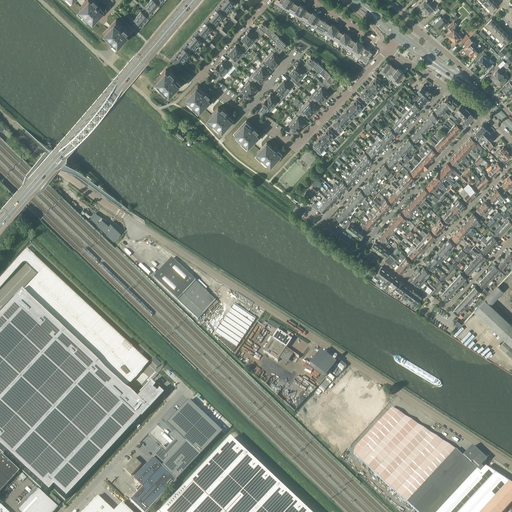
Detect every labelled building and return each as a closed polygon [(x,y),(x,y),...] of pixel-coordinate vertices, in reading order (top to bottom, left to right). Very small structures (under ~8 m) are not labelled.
[(76,11),(89,24),(103,10),(92,0),(90,0),(90,1),(88,0),(86,0),(83,4),(80,6),(76,11)] [(162,3),(158,0),(155,0),(155,1),(154,0),(150,0),(149,3),(157,9),(162,3)] [(231,6),(223,0),(221,0),(217,6),(222,10),(224,8),(227,11),(231,6)] [(283,8),(288,0),(279,0),(280,0),(279,0),(276,0),(274,2),(283,8)] [(290,12),(296,3),(292,1),(292,0),(288,0),(283,8),(290,12)] [(423,10),(429,4),(426,1),(426,0),(423,0),(419,5),(420,7),(420,8),(422,9),(423,10)] [(497,4),(492,0),(486,6),(490,10),(489,12),(491,14),(497,8),(495,6),(497,4)] [(157,9),(149,3),(145,7),(148,9),(146,11),(151,16),(157,9)] [(296,16),(303,6),(300,4),(299,5),(296,3),(290,12),(296,16)] [(429,4),(423,10),(423,11),(425,12),(425,13),(428,15),(431,11),(435,15),(442,8),(438,4),(434,8),(429,4)] [(211,12),(220,19),(223,15),(220,13),(222,10),(217,6),(211,12)] [(303,20),(309,11),(305,9),(306,8),(303,6),(296,16),(303,20)] [(151,16),(146,11),(144,14),(141,11),(138,15),(146,22),(151,16)] [(309,24),(316,14),(312,12),(312,13),(309,11),(303,20),(309,24)] [(458,17),(452,11),(450,14),(455,20),(458,17)] [(220,19),(211,12),(206,19),(211,23),(213,21),(216,23),(220,19)] [(316,28),(321,19),(318,17),(319,15),(316,14),(309,24),(316,28)] [(146,22),(138,15),(134,19),(137,22),(135,24),(140,29),(146,22)] [(442,19),(442,18),(440,17),(435,22),(440,27),(443,24),(445,27),(449,23),(444,18),(442,19)] [(487,30),(495,22),(491,18),(483,26),(487,30)] [(107,28),(103,33),(116,46),(122,40),(124,41),(127,37),(126,36),(128,34),(126,31),(128,29),(116,19),(110,25),(107,28)] [(200,25),(208,32),(212,28),(209,25),(211,23),(206,19),(200,25)] [(322,32),(328,23),(325,21),(321,19),(316,28),(322,32)] [(452,39),(458,33),(455,31),(457,29),(454,27),(458,24),(454,20),(447,27),(451,31),(447,34),(449,36),(449,37),(450,38),(451,38),(452,39)] [(255,31),(260,36),(264,32),(271,38),(275,33),(263,22),(263,23),(262,22),(261,24),(261,25),(255,31)] [(495,22),(489,29),(493,32),(499,26),(495,22)] [(328,36),(335,26),(332,24),(331,25),(328,23),(322,32),(328,36)] [(208,32),(200,25),(195,31),(200,36),(202,33),(205,36),(208,32)] [(335,40),(341,31),(337,29),(338,28),(335,26),(328,36),(335,40)] [(499,26),(493,32),(491,34),(495,38),(497,36),(503,30),(499,26)] [(260,36),(255,31),(253,33),(249,30),(247,32),(247,31),(245,33),(246,34),(245,34),(254,43),(258,39),(258,38),(260,36)] [(458,33),(452,39),(452,40),(453,41),(454,41),(456,43),(462,37),(460,36),(463,32),(461,30),(458,33)] [(503,30),(497,36),(500,40),(507,34),(503,30)] [(189,38),(197,45),(201,41),(198,38),(200,36),(195,31),(189,38)] [(341,45),(348,34),(344,32),(344,33),(341,31),(335,40),(341,45)] [(274,48),(279,53),(285,47),(287,45),(287,44),(275,33),(271,38),(278,44),(274,48)] [(242,45),(247,50),(250,47),(254,43),(245,34),(245,35),(241,39),(244,42),(242,45)] [(347,49),(353,40),(350,37),(350,36),(348,34),(341,45),(347,49)] [(467,34),(460,40),(463,43),(469,37),(467,34)] [(500,40),(499,41),(503,45),(511,38),(507,34),(500,40)] [(197,45),(189,38),(184,44),(189,49),(191,46),(194,49),(197,45)] [(476,46),(477,45),(472,41),(473,41),(470,38),(464,43),(467,46),(465,47),(466,49),(465,50),(468,54),(476,46)] [(354,53),(360,43),(357,41),(356,42),(353,40),(347,49),(354,53)] [(360,57),(366,48),(362,45),(363,44),(360,43),(354,53),(360,57)] [(178,51),(186,58),(190,53),(187,51),(189,49),(184,44),(178,51)] [(247,50),(242,45),(239,48),(236,45),(231,49),(241,58),(245,53),(244,53),(247,50)] [(476,46),(468,54),(471,57),(473,55),(474,56),(479,52),(479,51),(480,50),(476,46)] [(501,57),(508,50),(504,47),(498,53),(501,57)] [(279,53),(274,48),(271,51),(267,55),(276,64),(277,63),(278,63),(279,61),(281,59),(277,56),(279,53)] [(366,48),(360,57),(366,61),(367,61),(368,61),(369,61),(369,60),(370,60),(370,59),(370,58),(369,58),(369,57),(372,52),(366,48)] [(228,60),(234,65),(236,62),(237,62),(241,58),(231,49),(227,54),(231,57),(228,60)] [(180,59),(183,61),(186,58),(178,51),(170,60),(176,64),(180,59)] [(481,66),(489,57),(483,51),(476,58),(478,60),(476,62),(478,64),(479,63),(481,66)] [(261,62),(266,67),(269,65),(272,68),(276,63),(276,64),(267,55),(263,59),(263,60),(261,62)] [(303,65),(308,70),(312,66),(319,72),(323,68),(311,57),(310,57),(309,59),(303,65)] [(494,61),(489,57),(481,66),(483,68),(485,71),(494,61)] [(234,65),(228,60),(225,63),(222,59),(218,64),(227,72),(231,68),(234,65)] [(497,64),(500,67),(505,62),(502,59),(497,64)] [(266,67),(261,62),(259,65),(259,66),(255,70),(265,78),(269,74),(264,70),(266,67)] [(387,75),(394,66),(391,64),(387,62),(384,67),(383,66),(382,66),(381,66),(381,67),(380,67),(380,68),(380,69),(380,70),(381,71),(387,75)] [(211,76),(216,80),(221,75),(223,77),(227,72),(218,64),(214,68),(215,70),(214,71),(215,72),(211,76)] [(308,70),(303,65),(301,68),(297,65),(295,66),(293,68),(294,68),(293,69),(302,77),(306,73),(308,70)] [(394,66),(387,75),(393,80),(400,70),(398,68),(397,69),(394,66)] [(322,83),(327,88),(333,81),(333,82),(335,80),(335,79),(323,68),(319,72),(326,78),(322,83)] [(162,70),(158,74),(160,75),(154,81),(167,94),(181,80),(170,69),(168,71),(166,69),(163,71),(162,70)] [(298,82),(302,77),(293,69),(290,73),(293,76),(290,80),(295,85),(298,82)] [(260,83),(265,78),(255,70),(251,74),(252,74),(249,77),(255,82),(257,79),(260,83)] [(400,70),(393,80),(400,84),(406,75),(402,73),(403,72),(400,70)] [(495,81),(502,75),(497,70),(491,77),(495,81)] [(502,75),(495,81),(496,82),(500,86),(506,79),(502,75)] [(252,84),(255,82),(249,77),(247,80),(248,80),(244,84),(253,93),(257,88),(252,84)] [(373,81),(372,82),(375,86),(379,89),(383,85),(376,78),(373,81)] [(505,91),(511,84),(511,78),(502,88),(505,91)] [(292,87),(295,85),(290,80),(287,83),(284,79),(280,84),(289,92),(293,88),(292,87)] [(368,86),(375,93),(379,89),(375,86),(372,82),(371,83),(368,86)] [(327,88),(322,83),(320,85),(319,85),(315,90),(325,98),(325,97),(326,98),(327,96),(329,94),(325,90),(327,88)] [(209,95),(198,84),(184,99),(198,112),(205,104),(210,99),(207,97),(209,95)] [(249,97),(253,93),(244,84),(240,89),(242,91),(238,95),(243,99),(245,96),(246,97),(247,96),(249,97)] [(279,91),(276,94),(282,99),(284,96),(285,97),(289,92),(280,84),(275,88),(279,91)] [(422,95),(428,88),(427,88),(427,86),(426,85),(424,85),(423,84),(417,92),(419,94),(420,93),(422,95)] [(375,93),(368,86),(365,89),(364,90),(365,91),(372,97),(373,98),(376,94),(375,93)] [(432,90),(429,87),(423,94),(428,99),(433,94),(430,92),(432,90)] [(309,97),(315,102),(317,99),(320,102),(324,98),(325,98),(315,90),(311,94),(312,94),(309,97)] [(359,97),(367,104),(371,100),(370,99),(372,97),(365,91),(364,90),(363,91),(360,94),(361,95),(359,97)] [(422,95),(420,93),(418,95),(420,97),(425,103),(428,99),(423,94),(422,95)] [(266,98),(275,107),(279,102),(282,99),(276,94),(274,97),(270,94),(266,98)] [(425,103),(420,97),(417,95),(415,97),(413,95),(411,97),(415,100),(422,106),(425,103)] [(450,98),(448,96),(447,98),(446,97),(444,100),(450,106),(449,106),(451,108),(456,103),(457,104),(458,103),(455,100),(455,101),(453,99),(452,99),(451,98),(450,98)] [(315,102),(309,97),(307,100),(304,104),(313,113),(317,108),(312,104),(315,102)] [(367,104),(359,97),(357,99),(356,98),(354,101),(353,101),(352,102),(360,109),(362,107),(363,109),(367,104)] [(393,106),(397,102),(393,97),(389,101),(393,106)] [(259,111),(264,114),(269,109),(271,111),(275,107),(266,98),(262,103),(264,104),(262,106),(263,106),(259,111)] [(406,102),(406,103),(416,112),(420,108),(414,103),(413,105),(408,100),(406,102)] [(440,104),(446,109),(448,107),(449,109),(451,108),(449,106),(450,106),(444,100),(440,104)] [(349,106),(356,113),(358,115),(362,111),(360,109),(352,102),(352,103),(352,104),(349,106)] [(411,107),(406,103),(405,104),(408,108),(406,110),(413,116),(416,112),(411,107)] [(300,109),(298,111),(303,116),(305,114),(309,117),(313,113),(304,104),(299,109),(300,109)] [(446,109),(440,104),(438,107),(445,114),(446,112),(445,111),(446,109)] [(456,116),(464,107),(461,104),(455,110),(457,112),(454,115),(456,116)] [(356,113),(349,106),(346,109),(345,110),(349,114),(352,117),(353,117),(356,113)] [(206,120),(220,132),(234,118),(222,107),(220,109),(218,107),(214,112),(206,120)] [(445,114),(438,107),(434,110),(440,115),(442,113),(444,115),(445,114)] [(464,107),(456,116),(457,117),(460,115),(461,116),(467,110),(464,107)] [(396,108),(394,110),(402,117),(400,119),(405,124),(409,120),(400,112),(396,108)] [(409,120),(413,116),(406,110),(404,108),(400,112),(409,120)] [(349,114),(345,110),(344,111),(340,116),(344,119),(345,118),(349,121),(352,117),(349,114)] [(467,110),(461,116),(463,118),(460,121),(462,122),(464,120),(464,119),(470,113),(467,110)] [(296,115),(292,119),(301,128),(301,127),(305,123),(300,119),(303,116),(298,111),(295,114),(296,115)] [(429,117),(434,122),(438,126),(440,124),(436,120),(438,118),(432,112),(429,117)] [(462,122),(460,124),(463,127),(473,116),(473,115),(470,113),(464,119),(464,120),(462,122)] [(337,119),(336,120),(344,127),(349,121),(345,118),(344,119),(340,116),(337,119)] [(398,117),(394,121),(402,128),(405,124),(400,119),(398,117)] [(438,126),(434,122),(429,117),(425,120),(431,126),(433,124),(437,127),(438,126)] [(394,121),(391,118),(389,119),(393,124),(391,126),(398,132),(402,128),(394,121)] [(451,127),(458,133),(461,129),(455,123),(449,118),(448,120),(453,125),(451,127)] [(290,125),(286,130),(291,133),(293,131),(294,131),(295,130),(297,132),(301,128),(292,119),(288,123),(290,125)] [(247,120),(233,134),(247,147),(258,135),(256,132),(258,130),(255,128),(247,120)] [(344,127),(336,120),(335,121),(336,121),(333,124),(331,127),(334,129),(339,134),(343,130),(342,129),(344,127)] [(421,125),(427,130),(428,129),(431,126),(425,120),(421,125)] [(448,131),(454,136),(458,133),(451,127),(449,129),(444,124),(442,126),(444,128),(445,128),(448,131)] [(418,128),(423,134),(427,130),(421,125),(418,128)] [(481,125),(472,135),(475,138),(478,141),(479,140),(482,137),(488,131),(482,125),(481,125)] [(388,126),(384,130),(387,133),(392,138),(396,134),(394,132),(390,128),(389,128),(388,126)] [(326,131),(325,132),(331,138),(332,139),(334,137),(335,138),(339,134),(334,129),(331,127),(329,129),(329,128),(326,131)] [(175,132),(182,138),(184,134),(188,137),(189,138),(188,138),(191,141),(193,138),(190,136),(189,136),(190,135),(189,135),(190,133),(188,131),(187,133),(183,130),(183,131),(179,128),(175,132)] [(423,134),(418,128),(414,132),(420,138),(422,140),(424,142),(426,139),(422,135),(423,134)] [(445,134),(451,140),(454,136),(448,131),(445,128),(444,128),(443,129),(447,132),(445,134)] [(483,143),(491,134),(488,131),(482,137),(479,140),(478,141),(480,143),(481,142),(482,143),(483,143)] [(324,133),(321,136),(327,142),(328,143),(332,139),(331,138),(325,132),(324,133)] [(420,138),(414,132),(410,136),(416,142),(420,138)] [(437,132),(436,133),(447,144),(451,140),(445,134),(443,137),(437,132)] [(383,137),(389,142),(392,138),(387,133),(383,137)] [(447,144),(436,133),(434,135),(440,140),(438,142),(444,148),(447,144)] [(491,134),(483,143),(481,145),(485,148),(487,146),(484,144),(487,141),(488,143),(494,137),(491,134)] [(389,142),(383,137),(381,139),(377,135),(375,137),(377,139),(385,146),(389,142)] [(318,139),(317,140),(323,146),(325,147),(328,143),(327,142),(321,136),(318,139)] [(481,151),(483,149),(470,137),(466,141),(470,144),(473,146),(474,145),(481,151)] [(408,138),(405,142),(410,148),(412,149),(415,152),(416,150),(412,146),(414,144),(408,138)] [(385,146),(377,139),(373,143),(381,150),(385,146)] [(444,148),(438,142),(436,144),(431,139),(429,141),(434,146),(441,151),(444,148)] [(312,147),(320,155),(324,150),(323,149),(325,147),(323,146),(317,140),(316,141),(314,144),(314,145),(312,147)] [(466,141),(463,145),(467,148),(469,150),(473,153),(477,156),(479,154),(477,151),(475,153),(471,149),(473,146),(470,144),(466,141)] [(272,147),(266,142),(255,155),(269,167),(282,153),(277,148),(274,145),(272,147)] [(410,148),(405,142),(401,146),(407,152),(410,148)] [(381,150),(373,143),(370,147),(378,154),(381,150)] [(460,148),(466,154),(468,152),(475,158),(476,157),(473,153),(469,150),(467,148),(463,145),(460,148)] [(370,147),(369,146),(366,150),(374,158),(378,154),(370,147)] [(407,152),(401,146),(398,150),(403,155),(406,158),(408,160),(410,158),(405,154),(407,152)] [(500,148),(496,152),(500,157),(502,155),(507,150),(503,146),(501,149),(500,148)] [(437,154),(429,147),(426,149),(425,148),(424,149),(427,153),(434,158),(437,154)] [(460,148),(456,152),(468,163),(469,161),(464,156),(466,154),(460,148)] [(403,155),(398,150),(394,154),(400,159),(403,155)] [(434,158),(427,153),(425,155),(420,150),(419,151),(424,156),(430,162),(434,158)] [(507,150),(502,155),(507,160),(509,158),(508,157),(511,154),(507,150)] [(421,160),(427,166),(431,162),(430,162),(424,156),(419,151),(417,153),(423,158),(421,160)] [(359,153),(358,154),(368,164),(372,160),(363,152),(361,154),(359,153)] [(468,163),(456,152),(453,156),(459,161),(461,159),(468,166),(469,164),(468,163)] [(358,154),(357,153),(356,155),(360,159),(359,159),(361,161),(359,163),(365,168),(368,164),(358,154)] [(394,154),(390,158),(396,163),(397,165),(399,163),(397,162),(400,159),(394,154)] [(480,155),(475,161),(479,164),(484,159),(480,155)] [(453,156),(449,160),(450,160),(459,168),(460,166),(457,163),(459,161),(453,156)] [(427,166),(421,160),(419,162),(413,157),(412,159),(417,164),(423,169),(424,170),(425,168),(427,166)] [(396,163),(390,158),(386,162),(392,168),(396,163)] [(412,159),(410,160),(416,165),(414,167),(420,173),(423,169),(417,164),(412,159)] [(365,168),(359,163),(356,161),(355,162),(352,160),(351,162),(352,164),(355,167),(361,172),(365,168)] [(479,164),(475,161),(472,163),(480,172),(483,169),(479,164)] [(408,162),(405,166),(410,171),(417,177),(420,173),(414,167),(412,170),(408,166),(410,164),(408,162)] [(490,165),(492,167),(493,168),(497,172),(502,167),(497,162),(494,164),(492,162),(490,165)] [(440,171),(446,176),(450,180),(451,178),(448,175),(451,171),(455,174),(457,172),(447,163),(440,171)] [(353,169),(352,171),(357,176),(361,172),(355,167),(352,164),(350,166),(353,169)] [(381,169),(386,174),(390,170),(384,165),(381,169)] [(405,178),(411,184),(415,180),(407,172),(407,171),(402,167),(400,169),(407,176),(405,178)] [(497,172),(493,168),(492,167),(487,171),(492,177),(497,172)] [(357,176),(352,171),(350,173),(346,169),(344,171),(348,175),(354,180),(357,176)] [(386,174),(381,169),(377,173),(383,178),(386,174)] [(454,183),(439,170),(436,174),(443,180),(444,178),(452,185),(454,183)] [(354,180),(348,175),(344,171),(342,173),(346,177),(344,179),(350,184),(354,180)] [(383,178),(377,173),(373,176),(379,182),(383,178)] [(443,180),(436,174),(433,178),(446,190),(447,188),(441,182),(443,180)] [(484,174),(479,179),(481,180),(485,184),(489,180),(484,174)] [(379,182),(373,176),(370,180),(375,186),(379,182)] [(401,178),(399,180),(408,187),(411,184),(405,178),(403,176),(401,178)] [(485,184),(481,180),(479,179),(477,176),(475,179),(477,181),(474,183),(480,189),(485,184)] [(446,190),(433,178),(430,182),(436,188),(437,186),(444,192),(446,190)] [(334,190),(340,195),(344,191),(338,185),(336,184),(332,180),(331,181),(333,183),(333,184),(336,187),(334,190)] [(375,186),(370,180),(366,184),(372,190),(375,186)] [(408,187),(399,180),(398,181),(400,184),(398,186),(404,191),(408,187)] [(338,185),(344,191),(348,186),(342,181),(338,185)] [(452,185),(450,188),(454,191),(456,189),(454,187),(458,183),(456,181),(454,183),(452,185)] [(510,186),(506,181),(504,182),(502,184),(504,187),(503,188),(505,191),(510,186)] [(436,188),(430,182),(426,186),(439,197),(442,194),(440,192),(438,194),(434,190),(436,188)] [(397,188),(391,183),(389,185),(392,188),(400,195),(404,191),(398,186),(397,188)] [(372,190),(366,184),(362,188),(368,194),(372,190)] [(464,188),(472,197),(477,192),(468,184),(464,188)] [(420,192),(426,197),(428,194),(430,197),(432,195),(424,187),(420,192)] [(327,188),(325,189),(326,190),(327,191),(336,199),(340,195),(334,190),(332,192),(331,191),(327,188)] [(392,188),(391,189),(393,191),(391,193),(397,199),(400,195),(392,188)] [(472,197),(464,188),(459,193),(464,198),(464,199),(465,198),(468,201),(472,197)] [(495,192),(493,193),(500,200),(501,201),(505,197),(504,196),(505,195),(501,190),(499,192),(497,189),(494,191),(495,192)] [(326,198),(332,204),(336,199),(327,191),(326,190),(324,192),(328,196),(326,198)] [(356,195),(362,200),(366,204),(368,202),(364,198),(366,196),(360,191),(356,195)] [(397,199),(389,192),(385,196),(393,203),(397,199)] [(416,195),(422,201),(424,203),(428,206),(430,204),(424,199),(426,197),(420,192),(416,195)] [(500,200),(493,193),(492,195),(492,194),(489,197),(492,199),(491,200),(493,203),(497,199),(498,200),(499,200),(500,200)] [(362,200),(356,195),(352,200),(358,205),(362,200)] [(416,195),(413,199),(419,205),(421,207),(424,203),(422,201),(416,195)] [(326,198),(324,196),(320,201),(322,203),(328,208),(332,204),(326,198)] [(382,204),(388,209),(391,205),(383,198),(380,202),(382,204)] [(454,204),(460,209),(464,205),(458,199),(457,198),(455,200),(456,201),(454,204)] [(413,199),(409,203),(415,209),(417,211),(419,213),(421,211),(417,207),(418,205),(413,199)] [(358,205),(352,200),(348,204),(354,209),(358,205)] [(482,204),(481,206),(486,210),(487,212),(488,212),(493,207),(486,200),(485,202),(484,201),(482,204)] [(328,208),(322,203),(319,206),(314,202),(311,205),(317,210),(319,208),(324,212),(328,208)] [(380,206),(377,203),(376,205),(384,213),(388,209),(382,204),(380,206)] [(415,209),(409,203),(406,207),(411,213),(414,215),(417,211),(415,209)] [(354,209),(348,204),(344,208),(350,214),(354,209)] [(377,210),(375,212),(380,217),(384,213),(376,205),(374,204),(372,205),(373,205),(372,206),(377,210)] [(450,204),(448,206),(450,208),(456,214),(460,209),(454,204),(452,206),(450,204)] [(477,209),(476,211),(482,217),(487,212),(486,210),(481,206),(479,207),(477,209)] [(411,213),(406,207),(402,211),(410,218),(412,217),(414,215),(411,213)] [(350,214),(344,208),(340,213),(346,218),(350,214)] [(456,214),(450,208),(446,212),(452,218),(456,214)] [(371,211),(369,213),(377,221),(380,217),(375,212),(373,214),(371,211)] [(452,218),(446,212),(444,214),(443,214),(441,216),(442,217),(448,222),(452,218)] [(502,215),(499,212),(494,218),(497,221),(502,215)] [(114,225),(111,223),(108,226),(105,223),(106,222),(104,221),(105,219),(96,213),(91,218),(114,240),(121,232),(117,229),(118,228),(114,225)] [(346,218),(340,213),(336,217),(343,223),(347,219),(346,218)] [(377,221),(369,213),(367,215),(370,217),(368,219),(373,225),(377,221)] [(396,217),(402,222),(404,220),(407,222),(408,220),(400,213),(396,217)] [(473,213),(469,217),(476,223),(477,225),(479,226),(481,224),(477,221),(479,219),(473,213)] [(435,224),(442,229),(446,225),(440,220),(441,219),(437,215),(435,217),(437,218),(435,220),(437,222),(435,224)] [(402,222),(396,217),(393,221),(398,226),(401,228),(403,227),(400,224),(402,222)] [(466,221),(472,227),(474,225),(477,227),(478,226),(477,225),(476,223),(469,217),(466,221)] [(370,228),(373,225),(368,219),(366,221),(362,218),(360,220),(370,228)] [(503,227),(506,230),(511,223),(511,222),(509,220),(508,219),(506,218),(505,219),(500,224),(503,227)] [(343,223),(341,225),(344,228),(346,226),(350,221),(347,219),(343,223)] [(350,222),(345,229),(350,232),(354,226),(352,224),(355,221),(353,219),(350,222)] [(398,226),(393,221),(389,225),(395,230),(397,228),(399,230),(401,228),(398,226)] [(472,227),(466,221),(462,225),(469,231),(473,235),(475,234),(470,229),(472,227)] [(354,226),(350,232),(355,236),(359,229),(364,225),(362,223),(358,228),(354,226)] [(442,229),(435,224),(431,229),(437,234),(442,229)] [(368,228),(364,225),(359,229),(355,236),(360,239),(363,236),(363,235),(364,234),(364,233),(361,231),(364,228),(366,231),(368,228)] [(395,230),(389,225),(386,229),(391,234),(397,239),(398,238),(399,237),(393,232),(395,230)] [(459,229),(465,234),(467,232),(472,237),(473,235),(469,231),(462,225),(459,229)] [(492,229),(490,230),(494,234),(497,237),(499,235),(500,236),(506,230),(503,227),(499,231),(498,231),(496,232),(492,229)] [(382,233),(388,238),(390,235),(398,243),(401,240),(398,238),(397,239),(391,234),(386,229),(382,233)] [(465,234),(459,229),(455,232),(462,238),(463,240),(464,239),(463,238),(464,237),(463,237),(465,234)] [(421,232),(431,241),(435,237),(429,231),(427,234),(423,230),(421,232)] [(422,239),(428,244),(431,241),(421,232),(420,233),(424,237),(422,239)] [(455,232),(452,236),(458,242),(460,240),(464,244),(465,242),(463,240),(462,238),(455,232)] [(388,238),(382,233),(379,236),(387,244),(388,242),(387,242),(389,239),(388,238)] [(493,235),(486,242),(487,243),(491,247),(497,240),(496,239),(498,238),(497,237),(494,234),(493,236),(493,235)] [(428,244),(422,239),(420,241),(416,237),(414,239),(419,243),(425,248),(428,244)] [(370,247),(375,251),(380,244),(382,241),(378,238),(376,241),(375,241),(370,247)] [(486,242),(482,238),(480,239),(479,240),(485,246),(483,248),(482,247),(481,249),(481,250),(485,253),(491,247),(487,243),(486,242)] [(425,248),(419,243),(414,239),(413,241),(417,245),(415,247),(421,252),(425,248)] [(445,244),(451,250),(455,245),(449,240),(445,244)] [(383,247),(380,244),(375,251),(380,254),(387,245),(385,243),(383,247)] [(467,243),(463,248),(466,252),(471,247),(468,244),(467,243)] [(380,254),(385,258),(389,251),(387,250),(390,246),(388,244),(387,245),(380,254)] [(451,250),(445,244),(441,248),(450,256),(452,254),(449,252),(451,250)] [(412,250),(418,256),(421,252),(415,247),(413,249),(409,245),(407,246),(410,249),(412,250)] [(446,260),(450,256),(441,248),(437,252),(444,258),(446,260)] [(418,256),(412,250),(410,249),(407,252),(408,254),(415,259),(418,256)] [(462,249),(457,255),(459,256),(461,258),(466,253),(462,249)] [(476,257),(481,262),(486,257),(480,252),(479,253),(478,252),(477,253),(476,252),(472,249),(471,251),(476,257)] [(0,316),(0,449),(47,493),(53,488),(65,500),(162,395),(150,384),(136,399),(125,388),(145,367),(148,363),(26,250),(0,277),(0,289),(24,263),(34,272),(38,276),(0,316)] [(434,256),(440,262),(444,258),(437,252),(434,256)] [(401,256),(400,258),(402,260),(408,266),(412,263),(405,257),(406,257),(401,253),(400,254),(401,256)] [(408,266),(402,260),(400,263),(390,254),(389,256),(399,265),(399,264),(404,268),(405,270),(408,266)] [(384,260),(395,268),(402,273),(405,270),(404,268),(399,264),(399,265),(389,256),(384,260)] [(440,262),(434,256),(430,260),(437,266),(440,262)] [(481,262),(476,257),(472,261),(477,266),(481,262)] [(178,302),(196,282),(181,268),(171,259),(170,261),(163,268),(153,279),(177,301),(177,302),(178,302)] [(507,262),(504,259),(498,266),(502,270),(504,268),(503,267),(507,262)] [(430,260),(426,264),(432,270),(431,270),(434,273),(439,268),(436,266),(437,266),(430,260)] [(477,266),(472,261),(468,265),(473,270),(477,266)] [(469,274),(473,270),(468,265),(464,270),(469,274)] [(491,268),(490,270),(495,275),(497,273),(499,274),(501,272),(499,270),(497,268),(494,265),(491,268)] [(386,270),(381,266),(374,276),(377,279),(379,278),(380,278),(380,277),(386,270)] [(420,272),(426,278),(430,273),(424,267),(420,272)] [(379,284),(381,285),(385,280),(390,273),(386,270),(380,277),(383,279),(379,284)] [(495,275),(490,270),(486,274),(491,279),(495,275)] [(426,278),(420,272),(416,276),(422,282),(423,281),(423,282),(426,284),(427,282),(424,280),(426,278)] [(389,283),(394,276),(390,273),(385,280),(381,285),(383,287),(387,282),(389,283)] [(456,277),(462,282),(466,278),(460,273),(456,277)] [(491,279),(486,274),(482,279),(485,281),(487,283),(491,279)] [(394,276),(389,283),(392,286),(389,290),(390,291),(394,287),(399,280),(394,276)] [(423,282),(423,281),(422,282),(416,276),(412,281),(420,286),(423,282)] [(462,282),(456,277),(452,282),(458,287),(462,282)] [(437,278),(433,283),(437,287),(441,282),(437,278)] [(403,283),(404,283),(399,279),(399,280),(394,287),(390,291),(392,293),(396,288),(398,290),(403,283)] [(482,279),(478,283),(483,288),(485,286),(486,287),(487,286),(486,285),(487,283),(485,281),(482,279)] [(196,282),(178,302),(193,316),(198,320),(216,301),(207,293),(204,291),(197,284),(198,282),(197,281),(196,282)] [(458,287),(452,282),(448,286),(454,291),(458,287)] [(400,292),(403,293),(408,286),(403,283),(398,290),(397,291),(400,293),(400,292)] [(503,291),(497,285),(490,293),(488,295),(483,300),(481,302),(479,305),(477,307),(475,309),(505,338),(499,344),(511,355),(511,326),(489,305),(503,291)] [(403,302),(412,289),(408,286),(403,293),(406,295),(402,301),(403,302)] [(454,291),(448,286),(444,291),(450,296),(454,291)] [(471,291),(476,296),(480,291),(475,286),(471,291)] [(412,289),(403,302),(405,304),(409,298),(412,300),(417,293),(412,289)] [(450,296),(444,291),(440,295),(446,300),(450,296)] [(476,296),(471,291),(467,295),(472,300),(476,296)] [(417,293),(412,300),(415,302),(411,307),(413,308),(422,296),(417,293)] [(463,299),(468,304),(472,300),(467,295),(463,299)] [(468,304),(463,299),(459,304),(464,309),(466,306),(468,308),(470,306),(468,304)] [(238,301),(215,334),(220,338),(219,340),(232,353),(244,336),(245,336),(252,327),(251,326),(252,324),(253,325),(260,316),(238,301)] [(464,309),(459,304),(454,308),(460,313),(462,310),(464,312),(466,311),(464,309)] [(270,321),(267,326),(277,332),(279,327),(270,321)] [(286,337),(280,333),(277,331),(263,353),(277,362),(292,341),(288,338),(288,337),(287,336),(286,337)] [(336,364),(321,353),(304,374),(319,387),(325,380),(321,377),(321,376),(324,378),(336,364)] [(351,385),(311,427),(321,435),(338,449),(384,398),(351,385)] [(162,447),(151,458),(153,460),(176,482),(177,483),(223,434),(189,402),(167,425),(175,433),(170,438),(174,442),(166,451),(162,447)] [(482,511),(503,490),(508,484),(485,469),(483,471),(480,468),(486,462),(472,448),(462,458),(455,450),(392,409),(355,448),(353,454),(384,483),(381,486),(409,511),(482,511)] [(306,511),(231,441),(163,511),(306,511)] [(0,455),(0,492),(19,473),(0,455)] [(141,466),(134,460),(124,470),(131,476),(141,466)] [(148,511),(176,482),(153,460),(134,480),(143,489),(130,502),(140,511),(148,511)] [(511,486),(508,484),(503,490),(482,511),(503,511),(511,503),(511,486)] [(17,511),(54,511),(57,509),(37,490),(17,511)] [(48,498),(50,499),(53,502),(55,504),(57,506),(60,503),(58,501),(51,495),(48,498)] [(130,511),(122,504),(114,511),(113,511),(97,497),(83,511),(130,511)]
